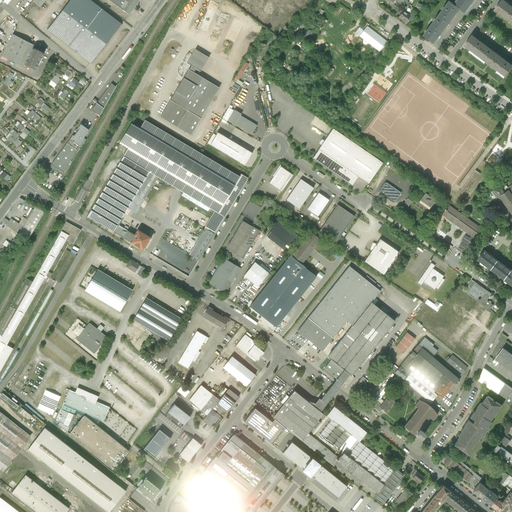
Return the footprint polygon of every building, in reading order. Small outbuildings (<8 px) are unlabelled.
[(89,0),(70,0),(48,30),(90,63),(91,63),(121,24),(89,0)] [(139,0),(109,0),(129,14),(140,0),(139,0)] [(465,12),(474,1),(472,0),(457,0),(454,4),(460,9),(465,12)] [(511,6),(508,3),(503,0),(501,0),(494,10),(511,23),(511,6)] [(449,1),(441,12),(451,20),(460,9),(454,4),(449,1)] [(402,10),(397,17),(405,23),(410,16),(402,10)] [(441,12),(432,24),(442,32),(451,20),(441,12)] [(434,44),(442,32),(432,24),(423,36),(434,44)] [(387,42),(367,26),(359,36),(379,51),(387,42)] [(479,39),(472,34),(463,45),(504,76),(511,66),(511,64),(506,60),(492,49),(479,39)] [(34,45),(13,35),(2,56),(23,67),(25,64),(33,48),(34,45)] [(33,48),(25,64),(36,70),(44,53),(33,48)] [(195,49),(187,63),(192,66),(189,70),(193,72),(196,68),(200,71),(201,71),(209,57),(195,49)] [(241,80),(246,67),(242,65),(236,78),(241,80)] [(189,69),(160,117),(190,135),(219,88),(198,75),(193,72),(189,70),(189,69)] [(63,77),(67,80),(73,73),(69,70),(63,77)] [(9,71),(4,84),(9,86),(14,73),(9,71)] [(50,84),(54,87),(63,76),(58,72),(50,84)] [(75,88),(80,82),(74,77),(68,83),(75,88)] [(114,82),(94,108),(102,114),(119,85),(114,82)] [(235,110),(229,121),(252,135),(258,126),(242,117),(243,115),(235,110)] [(215,211),(218,213),(240,176),(145,120),(140,128),(131,123),(119,142),(128,148),(123,156),(158,177),(184,192),(181,196),(208,211),(210,208),(215,211)] [(76,133),(52,166),(68,175),(79,156),(76,154),(91,128),(84,122),(81,126),(82,127),(77,134),(76,133)] [(7,137),(12,143),(21,134),(15,129),(7,137)] [(333,129),(312,158),(352,186),(358,177),(368,184),(383,163),(333,129)] [(219,133),(212,145),(246,165),(253,153),(219,133)] [(136,213),(158,177),(123,156),(87,217),(113,232),(117,225),(127,208),(136,213)] [(281,167),(269,183),(281,191),(293,175),(281,167)] [(8,181),(12,177),(4,170),(0,174),(8,181)] [(484,176),(476,170),(458,194),(466,200),(484,176)] [(218,213),(225,217),(248,178),(241,174),(240,176),(218,213)] [(314,188),(301,179),(286,200),(299,209),(314,188)] [(385,183),(379,191),(395,202),(401,194),(385,183)] [(511,194),(511,195),(511,194),(511,184),(503,191),(500,186),(493,191),(501,203),(503,201),(511,213),(511,194)] [(425,193),(420,200),(430,208),(435,200),(425,193)] [(319,194),(307,210),(318,217),(329,201),(319,194)] [(19,235),(28,240),(44,212),(20,198),(17,202),(30,209),(26,215),(28,216),(26,219),(23,218),(19,224),(11,219),(9,221),(5,219),(2,222),(7,225),(7,226),(19,234),(19,235)] [(409,209),(413,200),(407,198),(404,207),(409,209)] [(266,203),(274,208),(276,205),(268,200),(266,203)] [(354,216),(338,205),(320,230),(336,242),(354,216)] [(445,209),(444,210),(444,211),(442,215),(472,236),(470,238),(465,235),(461,240),(463,241),(458,247),(466,252),(471,246),(470,246),(471,243),(472,244),(479,235),(483,230),(450,205),(446,210),(445,209)] [(198,260),(225,217),(218,213),(215,211),(189,255),(198,260)] [(243,221),(226,249),(242,258),(258,231),(243,221)] [(280,221),(267,237),(286,252),(298,236),(280,221)] [(27,278),(0,325),(0,372),(13,349),(10,347),(7,345),(46,276),(48,272),(66,240),(73,244),(81,230),(67,222),(33,282),(27,278)] [(113,232),(131,243),(135,236),(117,225),(113,232)] [(138,230),(135,236),(131,243),(143,250),(151,237),(138,230)] [(311,232),(291,257),(302,265),(321,240),(311,232)] [(399,253),(380,239),(376,245),(375,244),(373,243),(370,251),(372,252),(365,262),(383,275),(399,253)] [(3,249),(0,252),(0,257),(3,260),(8,253),(3,249)] [(504,280),(511,285),(511,269),(511,270),(505,266),(492,256),(485,250),(482,254),(481,254),(480,255),(481,255),(478,260),(505,280),(504,280)] [(292,307),(316,276),(302,265),(291,257),(290,255),(266,286),(292,307)] [(241,268),(224,258),(209,284),(226,294),(241,268)] [(139,265),(130,260),(126,267),(135,272),(139,265)] [(255,262),(244,276),(255,285),(258,287),(269,273),(255,262)] [(435,266),(431,263),(417,283),(421,286),(423,283),(434,290),(436,288),(438,290),(445,280),(443,279),(444,277),(433,269),(435,266)] [(142,266),(137,274),(141,276),(145,269),(142,266)] [(348,266),(297,331),(307,339),(305,341),(310,345),(312,343),(322,350),(346,320),(350,323),(352,325),(371,302),(380,291),(348,266)] [(98,270),(85,291),(120,312),(133,291),(98,270)] [(472,280),(464,291),(487,309),(491,304),(487,300),(491,294),(472,280)] [(252,287),(248,292),(253,297),(258,292),(256,291),(259,288),(258,287),(255,285),(253,288),(252,287)] [(147,298),(134,320),(155,333),(169,341),(182,320),(147,298)] [(427,303),(437,311),(442,305),(437,301),(435,304),(429,300),(427,303)] [(395,320),(371,302),(352,325),(340,340),(327,356),(331,359),(345,370),(350,374),(351,375),(395,320)] [(208,307),(203,316),(223,328),(229,319),(224,316),(224,318),(212,311),(213,310),(208,307)] [(76,338),(77,339),(76,339),(94,354),(107,337),(98,330),(89,323),(89,324),(88,323),(86,326),(81,332),(76,338)] [(338,338),(340,340),(352,325),(350,323),(338,338)] [(407,353),(417,337),(408,331),(398,347),(407,353)] [(178,364),(188,369),(207,338),(197,332),(178,364)] [(166,346),(169,341),(155,333),(152,337),(161,343),(166,346)] [(245,334),(235,346),(255,362),(256,360),(257,361),(260,358),(259,358),(261,355),(262,355),(264,353),(263,352),(264,350),(245,334)] [(166,346),(161,343),(152,358),(163,364),(172,349),(166,346)] [(417,346),(394,373),(403,381),(406,377),(404,374),(409,368),(439,393),(436,396),(441,400),(458,379),(417,346)] [(511,354),(503,348),(495,359),(511,371),(511,354)] [(467,368),(452,355),(447,361),(462,374),(467,368)] [(324,368),(337,379),(345,370),(331,359),(324,368)] [(242,364),(233,374),(248,387),(256,376),(242,364)] [(430,403),(436,396),(439,393),(409,368),(404,374),(406,377),(403,381),(410,386),(428,401),(430,403)] [(511,388),(487,370),(484,368),(478,381),(498,395),(511,405),(511,388)] [(332,386),(321,400),(326,404),(337,390),(350,374),(345,370),(337,379),(332,386)] [(364,376),(361,381),(366,384),(369,379),(364,376)] [(201,385),(189,401),(200,410),(213,395),(201,385)] [(182,386),(177,392),(183,396),(188,390),(182,386)] [(425,404),(428,401),(410,386),(406,391),(418,401),(419,401),(422,402),(425,404)] [(120,444),(96,426),(99,420),(103,421),(109,408),(109,407),(96,401),(98,396),(96,395),(86,391),(77,387),(75,392),(69,390),(55,420),(59,423),(58,425),(67,432),(75,413),(83,416),(69,434),(113,470),(129,451),(124,448),(120,444)] [(212,410),(203,422),(205,424),(211,429),(221,417),(219,416),(224,410),(226,413),(239,398),(229,390),(217,405),(220,407),(215,413),(212,410)] [(351,480),(365,491),(373,498),(383,505),(405,476),(395,468),(394,469),(359,441),(366,432),(334,406),(326,416),(320,411),(308,402),(298,394),(295,392),(273,419),(285,427),(351,480)] [(2,393),(0,395),(0,396),(16,409),(18,406),(2,393)] [(459,438),(454,445),(468,455),(479,440),(480,441),(484,435),(485,436),(490,428),(489,427),(493,422),(492,421),(503,406),(488,396),(483,403),(481,402),(478,408),(477,407),(474,412),(470,417),(475,421),(472,424),(468,421),(464,426),(465,426),(461,431),(461,432),(458,437),(459,438)] [(320,411),(326,404),(321,400),(319,398),(315,403),(309,401),(308,402),(320,411)] [(379,400),(373,408),(379,413),(380,411),(383,413),(384,411),(385,412),(394,401),(390,398),(388,401),(386,399),(383,402),(379,400)] [(418,401),(414,406),(418,409),(404,427),(419,440),(423,436),(420,433),(431,419),(433,420),(437,415),(434,411),(432,408),(428,405),(425,404),(422,402),(419,401),(418,401)] [(182,422),(185,425),(191,417),(174,404),(168,411),(169,412),(165,416),(178,427),(182,422)] [(28,416),(30,413),(22,407),(20,411),(28,416)] [(270,422),(253,407),(247,415),(242,421),(268,442),(279,428),(280,429),(282,431),(285,427),(273,418),(271,420),(270,422)] [(30,435),(0,411),(0,473),(11,460),(30,435)] [(511,424),(509,422),(500,433),(506,437),(511,428),(511,424)] [(45,428),(28,449),(108,511),(109,511),(126,491),(45,428)] [(155,459),(170,440),(160,432),(144,450),(155,459)] [(511,441),(506,437),(500,433),(494,441),(498,444),(504,449),(511,441)] [(243,499),(271,465),(232,434),(205,468),(243,499)] [(200,446),(192,439),(179,456),(188,463),(201,446),(200,446)] [(346,486),(290,441),(281,452),(298,466),(299,467),(298,469),(306,476),(309,474),(311,475),(313,476),(312,477),(315,480),(335,496),(336,497),(346,486)] [(493,450),(511,463),(511,454),(504,449),(498,444),(493,450)] [(469,480),(477,487),(480,482),(483,479),(452,456),(449,459),(472,476),(469,480)] [(467,482),(469,480),(472,476),(449,459),(444,465),(467,482)] [(152,465),(169,480),(171,478),(154,463),(152,465)] [(271,465),(249,492),(262,502),(282,477),(284,475),(271,465)] [(243,499),(205,468),(203,471),(200,474),(210,482),(215,486),(219,490),(239,505),(239,504),(243,499)] [(497,481),(511,491),(511,490),(511,476),(505,471),(497,481)] [(425,478),(418,473),(414,479),(420,484),(425,478)] [(25,475),(11,493),(36,511),(65,511),(69,508),(25,475)] [(213,511),(232,511),(236,508),(208,485),(198,477),(197,478),(192,485),(187,491),(213,511)] [(147,480),(138,491),(151,501),(154,502),(162,492),(147,480)] [(474,491),(483,498),(490,489),(480,482),(477,487),(474,491)] [(443,486),(433,498),(441,504),(445,499),(450,491),(443,486)] [(499,496),(490,489),(483,498),(492,505),(497,499),(499,496)] [(395,505),(390,510),(392,511),(398,511),(400,509),(402,511),(412,498),(404,491),(394,504),(395,505)] [(445,499),(459,510),(465,503),(450,491),(445,499)] [(243,499),(239,504),(249,511),(254,511),(262,502),(249,492),(243,499)] [(19,511),(0,497),(0,511),(19,511)] [(433,498),(423,510),(425,511),(433,511),(441,504),(433,498)] [(511,509),(511,508),(511,502),(506,498),(502,503),(497,499),(492,505),(501,511),(506,511),(510,508),(511,509)] [(476,511),(465,503),(459,510),(461,511),(476,511)]
